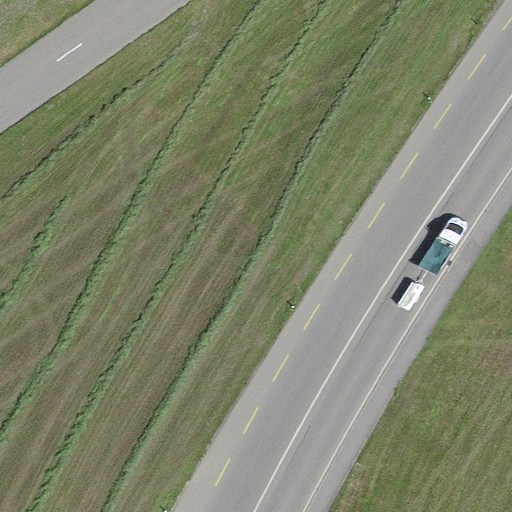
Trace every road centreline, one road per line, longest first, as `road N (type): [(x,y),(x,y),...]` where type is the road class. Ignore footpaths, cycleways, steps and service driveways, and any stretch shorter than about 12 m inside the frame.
road 1 (primary): [(511,88),(249,511)]
road 2 (tertiary): [(177,0),(0,127)]
